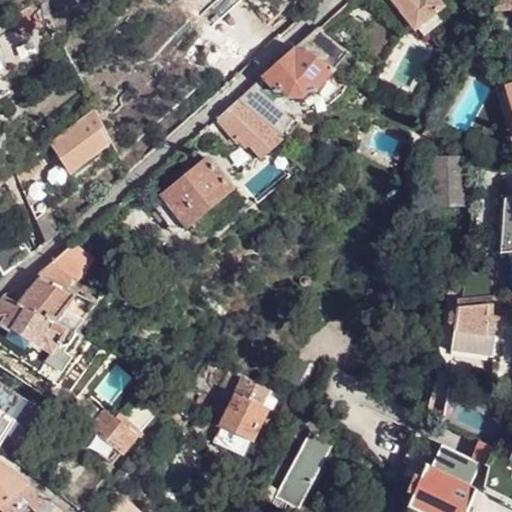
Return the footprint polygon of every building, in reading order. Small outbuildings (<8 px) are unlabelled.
[(393,0),(374,0),(401,33),(412,23),(393,0)] [(393,0),(412,23),(417,29),(418,27),(435,13),(443,6),(438,0),(393,0)] [(511,6),(511,0),(501,0),(495,12),(511,6)] [(34,5),(15,18),(20,26),(25,35),(27,37),(52,21),(44,5),(36,9),(34,5)] [(435,13),(418,27),(425,35),(442,22),(435,13)] [(20,26),(16,29),(20,37),(25,35),(20,26)] [(319,30),(298,49),(340,73),(345,61),(350,52),(319,30)] [(298,49),(265,77),(278,93),(286,93),(292,99),(307,100),(313,93),(320,93),(340,73),(298,49)] [(345,61),(340,73),(341,73),(352,79),(354,80),(360,70),(345,61)] [(255,85),(239,99),(266,120),(284,134),(295,121),(278,106),(255,85)] [(239,99),(225,112),(218,118),(214,121),(262,173),(296,141),(287,135),(286,136),(284,134),(266,120),(239,99)] [(98,111),(55,144),(74,173),(114,142),(98,111)] [(431,122),(425,134),(438,141),(444,129),(432,123),(431,122)] [(36,156),(17,173),(22,184),(44,165),(36,156)] [(167,194),(155,204),(170,225),(170,228),(174,233),(180,233),(188,244),(242,200),(211,159),(167,194)] [(438,162),(437,203),(462,204),(464,163),(438,162)] [(34,192),(28,197),(32,205),(40,200),(34,192)] [(40,200),(32,205),(39,220),(50,214),(40,200)] [(50,214),(39,220),(50,243),(64,231),(50,214)] [(12,227),(0,233),(0,265),(5,274),(34,255),(20,230),(15,233),(12,227)] [(74,277),(78,280),(93,260),(73,245),(39,274),(44,276),(19,304),(68,328),(91,300),(78,293),(67,288),(74,277)] [(2,295),(0,296),(0,317),(7,322),(5,324),(40,345),(41,344),(52,350),(48,358),(66,369),(78,349),(74,347),(81,335),(68,328),(19,304),(5,296),(2,295)] [(474,300),(460,300),(459,307),(474,307),(493,305),(493,297),(474,300)] [(457,327),(456,330),(476,332),(489,335),(489,324),(492,324),(499,320),(500,304),(493,305),(474,307),(459,307),(459,309),(453,314),(452,322),(457,327)] [(476,332),(456,330),(454,346),(474,348),(476,332)] [(141,366),(137,376),(142,378),(147,368),(141,366)] [(245,376),(232,371),(217,399),(212,396),(204,414),(223,422),(245,376)] [(245,376),(223,422),(255,438),(269,407),(263,404),(271,388),(245,376)] [(450,381),(444,417),(457,420),(460,399),(456,398),(457,385),(450,381)] [(271,388),(263,404),(269,407),(276,391),(271,388)] [(0,446),(1,448),(13,433),(18,437),(32,418),(0,392),(0,446)] [(106,410),(92,426),(100,433),(122,451),(136,433),(135,432),(159,403),(145,392),(123,417),(118,414),(115,417),(106,410)] [(255,438),(223,422),(216,438),(246,455),(255,438)] [(100,433),(89,444),(112,463),(122,451),(100,433)] [(445,472),(429,465),(411,508),(420,511),(469,511),(478,492),(486,487),(511,498),(511,456),(484,442),(477,458),(457,448),(445,472)] [(0,503),(28,483),(0,461),(0,503)] [(0,503),(0,511),(66,511),(59,507),(28,483),(0,503)] [(138,511),(124,501),(115,511),(138,511)]
